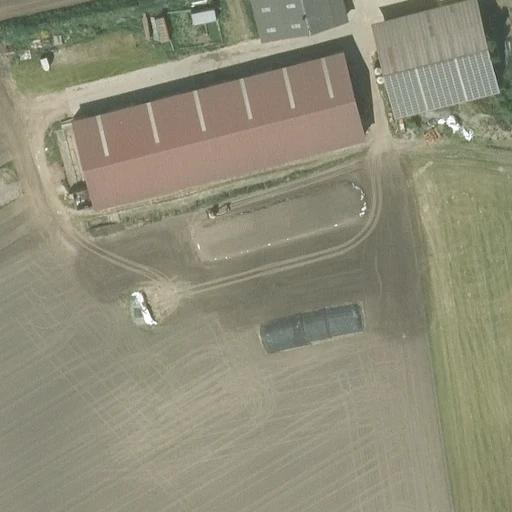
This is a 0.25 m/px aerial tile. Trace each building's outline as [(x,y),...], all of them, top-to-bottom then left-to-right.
[(252,0),(262,37),(345,16),(341,0),(252,0)] [(451,0),(373,20),(378,39),(479,14),(475,0),(451,0)] [(479,14),(378,39),(396,112),(497,86),(479,14)] [(364,134),(343,49),(73,117),(75,126),(90,185),(94,202),(364,134)] [(90,185),(75,126),(53,132),(68,191),(90,185)] [(76,207),(94,202),(90,185),(68,191),(69,191),(72,190),(76,207)]
